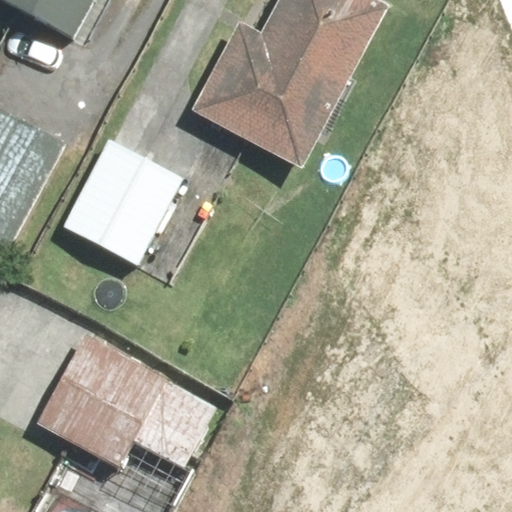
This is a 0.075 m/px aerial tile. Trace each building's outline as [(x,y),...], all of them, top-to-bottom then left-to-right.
[(0,0),(0,3),(74,46),(98,0),(0,0)] [(386,1),(383,0),(273,0),(257,33),(235,22),(191,112),(305,168),(386,1)] [(0,113),(0,251),(16,260),(75,155),(0,113)] [(104,146),(62,227),(140,267),(181,186),(104,146)] [(179,473),(216,411),(88,340),(37,423),(116,472),(133,445),(179,473)]
